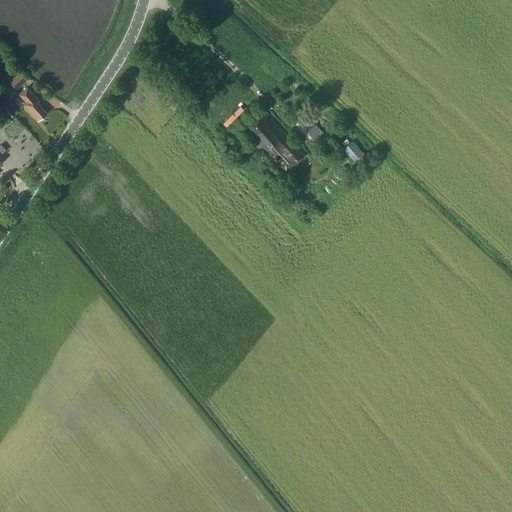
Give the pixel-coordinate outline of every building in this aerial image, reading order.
[(6,97),(27,78),(19,70),(8,80),(10,82),(5,86),(7,89),(3,93),(6,97)] [(26,101),(23,104),(35,117),(37,115),(40,118),(47,112),(38,102),(39,100),(28,87),(19,94),(26,101)] [(223,123),(227,126),(244,109),(241,105),(223,123)] [(248,150),(250,153),(256,147),(284,175),(307,153),(270,114),(266,117),(261,112),(245,126),(254,135),(242,147),(246,153),(248,150)] [(307,114),(298,122),(314,138),(322,130),(307,114)] [(18,118),(4,127),(10,136),(24,127),(18,118)] [(343,151),(356,164),(366,155),(353,141),(343,151)]
